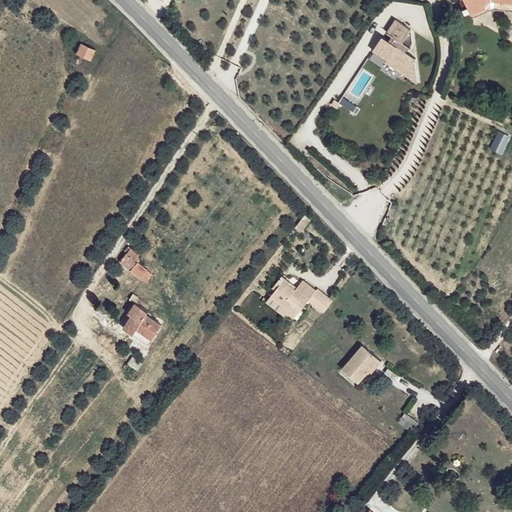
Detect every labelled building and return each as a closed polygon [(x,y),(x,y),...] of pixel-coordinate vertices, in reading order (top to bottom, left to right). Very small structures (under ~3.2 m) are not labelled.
[(511,0),(464,0),(465,1),(464,2),(469,14),(484,7),(482,3),(487,2),(489,1),(492,1),(494,1),(511,3),(511,0)] [(484,7),(469,14),(471,18),(488,10),(491,9),(495,9),(498,9),(511,10),(511,3),(494,1),(492,1),(489,1),(487,2),(482,3),(484,7)] [(415,31),(397,19),(371,57),(422,84),(415,31)] [(96,50),(82,43),(77,53),(90,59),(96,50)] [(121,261),(141,278),(148,270),(136,259),(139,255),(129,246),(124,250),(127,253),(121,261)] [(311,298),(317,290),(303,280),(298,287),(296,290),(289,284),(291,282),(282,275),(275,284),(278,286),(276,289),(272,295),(290,309),(287,312),(294,318),(311,298)] [(327,310),(334,300),(319,288),(317,290),(311,298),(327,310)] [(290,309),(272,295),(267,301),(285,315),(287,312),(290,309)] [(125,328),(149,344),(164,321),(154,313),(151,317),(147,314),(149,311),(140,305),(143,300),(139,297),(129,313),(133,315),(125,328)] [(359,383),(370,370),(379,360),(364,346),(343,369),(359,383)] [(143,363),(133,356),(127,363),(141,373),(146,365),(143,363)] [(379,360),(370,370),(373,373),(383,363),(379,360)] [(396,425),(410,437),(417,428),(404,416),(396,425)]
